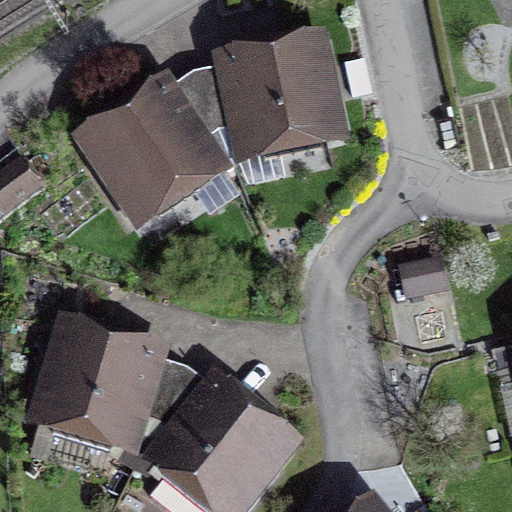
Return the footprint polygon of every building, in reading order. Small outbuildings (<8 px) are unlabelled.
[(242,165),(350,143),(327,32),(219,54),(242,165)] [(136,215),(229,157),(171,65),(78,123),(136,215)] [(21,165),(0,181),(0,223),(41,191),(21,165)] [(136,447),(161,362),(67,334),(41,419),(136,447)] [(186,511),(234,511),(285,445),(194,378),(127,468),(186,511)]
